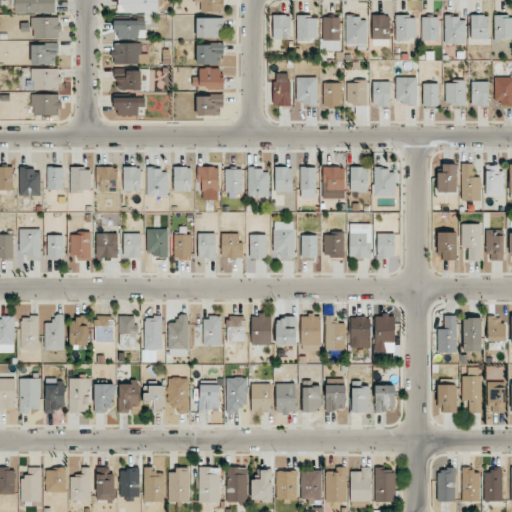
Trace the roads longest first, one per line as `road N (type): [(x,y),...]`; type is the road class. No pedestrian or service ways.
road 1 (residential): [(0,291),(511,289)]
road 2 (residential): [(0,134),(511,136)]
road 3 (residential): [(0,439),(511,439)]
road 4 (residential): [(415,511),(414,136)]
road 5 (residential): [(255,134),(254,0)]
road 6 (residential): [(82,0),(82,134)]
